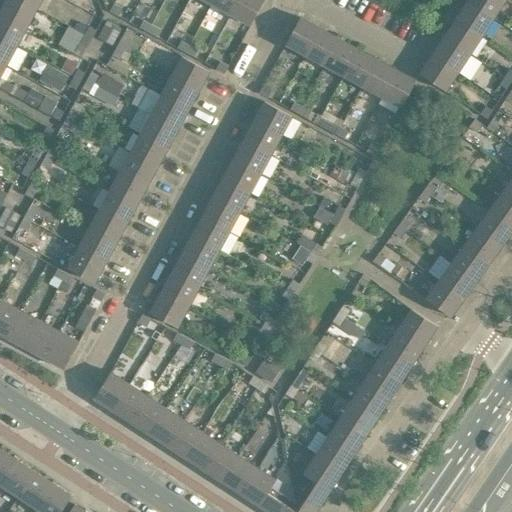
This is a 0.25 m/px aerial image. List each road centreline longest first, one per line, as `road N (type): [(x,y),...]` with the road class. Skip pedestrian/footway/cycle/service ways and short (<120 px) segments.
road 1 (residential): [(55,430),(291,0)]
road 2 (residential): [(463,332),(369,467)]
road 3 (secondary): [(511,376),(424,511)]
road 4 (tertiary): [(181,511),(55,430)]
road 5 (residential): [(308,0),(419,61)]
